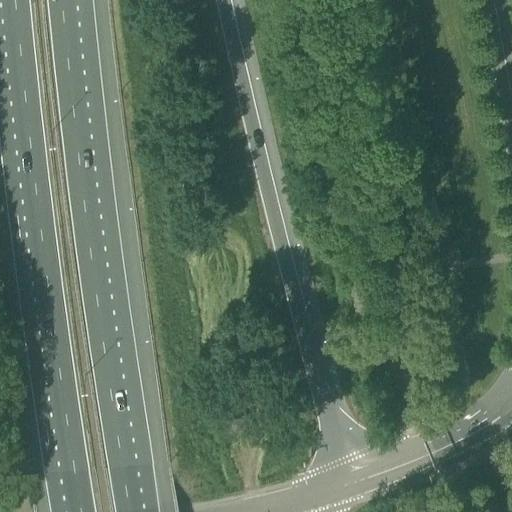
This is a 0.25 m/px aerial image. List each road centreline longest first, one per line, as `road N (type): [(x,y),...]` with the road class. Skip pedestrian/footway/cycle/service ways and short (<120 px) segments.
road 1 (motorway): [(128,511),(61,0)]
road 2 (motorway): [(14,0),(80,511)]
road 3 (motorway): [(350,484),(277,232),(223,0)]
